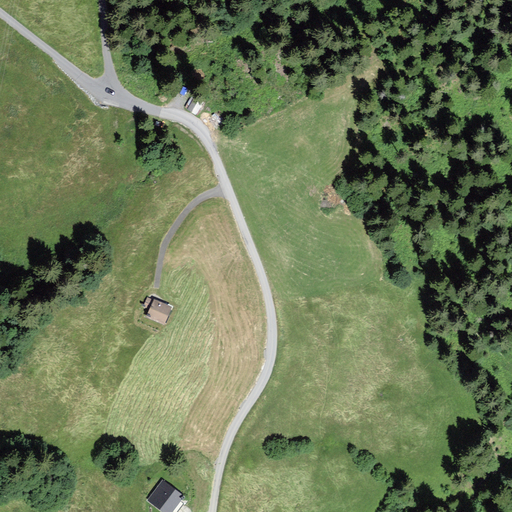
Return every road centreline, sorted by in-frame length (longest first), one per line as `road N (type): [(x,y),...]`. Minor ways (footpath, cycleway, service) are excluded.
road 1 (track): [(212,511),(223,452),(269,362),(270,309),(200,130),(109,96)]
road 2 (track): [(109,96),(0,12)]
